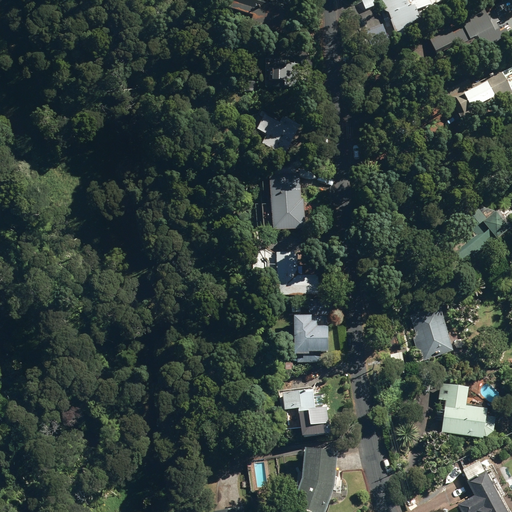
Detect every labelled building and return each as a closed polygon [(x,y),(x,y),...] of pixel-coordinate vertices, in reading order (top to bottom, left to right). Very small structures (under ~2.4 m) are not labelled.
[(290,9),(292,0),(289,0),(230,0),(228,12),(251,18),(248,29),(287,38),(292,20),(280,17),(283,7),(290,9)] [(387,15),(398,43),(424,33),(417,13),(431,7),(428,0),(378,0),(384,16),(387,15)] [(452,46),(464,70),(498,52),(501,57),(511,51),(511,3),(511,1),(434,40),(440,52),(452,46)] [(364,32),(371,50),(388,44),(382,26),(364,32)] [(308,60),(305,53),(299,55),(305,70),(314,66),(311,59),(308,60)] [(267,91),(297,92),(297,67),(285,67),(285,61),(268,61),(267,91)] [(449,102),(460,124),(474,116),(472,113),(496,101),(499,106),(511,99),(511,70),(502,77),(500,74),(449,102)] [(254,135),(287,152),(298,131),(281,122),(277,129),(262,121),(254,135)] [(267,180),(271,233),(305,231),(303,202),(300,202),(299,178),(267,180)] [(444,254),(458,273),(508,237),(494,218),(444,254)] [(275,257),(275,294),(287,294),(287,299),(317,299),(317,278),(296,278),(296,257),(275,257)] [(308,301),(308,318),(331,318),(331,300),(308,301)] [(405,320),(418,366),(452,356),(438,310),(405,320)] [(292,322),(292,361),(307,361),(307,358),(327,358),(326,320),(320,320),(319,322),(292,322)] [(440,438),(482,444),(482,441),(485,442),(492,436),(494,423),(486,422),(486,416),(464,413),(467,393),(443,390),(438,393),(437,400),(443,401),(442,406),(445,406),(440,438)] [(315,413),(312,393),(280,397),(283,416),(295,415),(299,444),(316,442),(316,440),(330,438),(326,411),(315,413)] [(292,511),(293,511),(326,511),(334,492),(336,457),(303,455),(300,486),(292,511)] [(504,511),(485,476),(484,477),(478,466),(462,475),(468,485),(466,486),(474,500),(456,509),(457,511),(504,511)]
